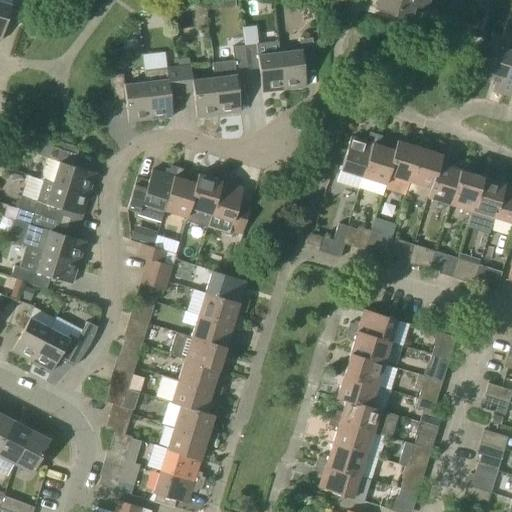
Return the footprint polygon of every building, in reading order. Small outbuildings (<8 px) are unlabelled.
[(19,23),(25,0),(12,0),(11,5),(0,2),(0,40),(1,41),(7,19),(19,23)] [(206,0),(207,9),(219,8),(219,0),(206,0)] [(426,10),(429,2),(421,0),(378,0),(375,9),(410,20),(414,7),(426,10)] [(486,10),(488,0),(479,0),(477,7),(486,10)] [(247,43),(259,41),(256,24),(243,27),(247,43)] [(279,52),(283,89),(306,87),(303,64),(315,63),(312,38),(299,39),(301,50),(280,52),(279,52)] [(279,52),(280,52),(278,41),(244,45),(247,70),(259,69),(262,92),(283,89),(279,52)] [(214,78),(218,115),(240,112),(236,75),(235,71),(247,70),(244,45),(232,47),(234,60),(212,63),(214,78)] [(501,94),(511,58),(511,51),(493,45),(483,77),(495,81),(492,91),(501,94)] [(511,58),(501,94),(510,97),(511,90),(511,58)] [(218,115),(214,78),(192,80),(190,66),(178,68),(181,92),(193,91),(196,117),(218,115)] [(169,94),(181,92),(178,68),(166,69),(144,72),(145,82),(150,119),(172,116),(169,94)] [(150,119),(145,82),(124,85),(123,74),(110,76),(113,101),(125,99),(128,122),(150,119)] [(363,177),(376,134),(369,132),(368,137),(364,141),(350,136),(340,170),(363,177)] [(376,134),(363,177),(385,184),(395,150),(394,150),(382,146),(381,141),(382,136),(376,134)] [(395,150),(385,184),(384,189),(405,196),(407,190),(423,139),(416,137),(413,145),(410,145),(397,141),(394,150),(395,150)] [(439,164),(442,155),(428,150),(427,145),(429,141),(423,139),(407,190),(428,197),(439,164)] [(73,166),(77,154),(79,148),(53,141),(38,141),(33,154),(47,158),(41,179),(88,194),(95,173),(73,166)] [(451,205),(464,162),(456,159),(455,164),(451,168),(439,164),(428,197),(451,205)] [(472,211),(483,177),(469,173),(468,168),(469,163),(464,162),(451,205),(472,211)] [(161,217),(163,210),(177,167),(171,165),(169,170),(165,174),(152,169),(148,180),(136,177),(127,209),(139,212),(139,210),(161,217)] [(183,169),(177,167),(163,210),(186,217),(196,183),(195,182),(183,179),(182,174),(183,169)] [(186,221),(206,227),(224,171),(217,170),(216,174),(212,178),(198,174),(195,182),(196,183),(186,217),(187,217),(186,221)] [(229,234),(230,230),(242,234),(249,210),(238,206),(243,188),(230,184),(229,178),(230,173),(224,171),(206,227),(229,234)] [(494,218),(507,175),(500,173),(499,177),(494,181),(483,177),(472,211),(494,218)] [(511,176),(507,175),(494,218),(511,223),(511,183),(511,181),(511,179),(511,176)] [(41,179),(40,180),(34,178),(28,198),(20,196),(16,207),(32,212),(57,220),(60,208),(82,215),(88,194),(41,179)] [(57,220),(32,212),(16,207),(12,218),(28,224),(21,244),(25,246),(78,262),(85,241),(53,231),(57,220)] [(342,243),(348,226),(338,223),(332,241),(322,237),(319,247),(317,251),(340,258),(344,244),(342,243)] [(153,245),(157,232),(134,225),(130,238),(153,245)] [(365,250),(371,231),(357,227),(357,229),(348,226),(342,243),(344,244),(365,250)] [(392,238),(382,235),(371,231),(365,250),(376,254),(377,252),(387,255),(392,238)] [(322,237),(312,234),(308,233),(305,243),(319,247),(322,237)] [(413,244),(401,241),(392,238),(387,255),(395,258),(394,259),(407,263),(413,244)] [(436,252),(434,251),(437,241),(428,239),(426,248),(413,244),(407,263),(420,267),(420,265),(431,269),(436,252)] [(166,251),(152,247),(142,244),(138,256),(147,259),(162,263),(166,251)] [(72,284),(78,262),(25,246),(19,267),(15,266),(11,277),(22,281),(46,288),(50,277),(72,284)] [(166,251),(162,263),(147,259),(144,270),(168,277),(172,266),(175,254),(166,251)] [(458,253),(457,258),(436,252),(431,269),(439,271),(438,273),(452,277),(459,253),(458,253)] [(474,282),(479,265),(481,260),(459,253),(452,277),(463,281),(464,279),(474,282)] [(488,268),(479,265),(474,282),(483,285),(482,287),(495,291),(500,277),(501,272),(495,270),(488,268)] [(164,290),(168,277),(144,270),(140,283),(164,290)] [(205,293),(248,306),(249,300),(245,299),(241,294),(245,281),(212,271),(205,293)] [(246,313),(248,306),(205,293),(198,315),(232,325),(236,313),(241,311),(246,313)] [(0,321),(9,324),(17,300),(0,294),(0,295),(0,321)] [(138,295),(138,296),(135,305),(152,310),(155,301),(138,295)] [(17,300),(9,324),(23,329),(12,351),(31,361),(49,328),(54,318),(33,307),(34,306),(17,300)] [(149,320),(152,310),(135,305),(132,315),(130,314),(126,326),(145,332),(149,320)] [(390,342),(397,320),(363,309),(359,323),(354,324),(349,322),(347,329),(390,342)] [(228,338),(232,325),(198,315),(191,337),(234,350),(236,343),(231,342),(228,338)] [(69,334),(67,338),(49,328),(31,361),(51,371),(58,359),(73,367),(79,360),(89,346),(94,335),(97,327),(86,321),(77,338),(69,334)] [(139,353),(141,344),(145,332),(126,326),(122,338),(124,339),(122,348),(139,353)] [(383,364),(390,342),(347,329),(345,335),(350,337),(354,341),(350,353),(383,364)] [(451,351),(455,337),(436,331),(432,345),(434,346),(431,355),(448,360),(451,351)] [(232,356),(234,350),(191,337),(176,332),(169,353),(185,358),(218,368),(222,356),(228,355),(232,356)] [(118,358),(135,363),(139,353),(122,348),(118,358)] [(383,364),(350,353),(346,366),(340,367),(336,366),(334,373),(377,386),(383,364)] [(511,369),(511,355),(507,354),(503,367),(511,369)] [(442,382),(448,360),(431,355),(429,364),(426,364),(423,376),(442,382)] [(214,381),(218,368),(185,358),(178,380),(220,393),(222,387),(218,386),(214,381)] [(109,382),(111,383),(108,392),(125,397),(128,389),(128,388),(132,376),(113,370),(109,382)] [(336,398),(345,401),(345,400),(370,407),(370,406),(377,386),(334,373),(332,379),(336,380),(340,384),(336,398)] [(218,400),(220,393),(178,380),(162,375),(155,398),(180,406),(180,405),(204,413),(204,412),(208,400),(214,398),(218,400)] [(423,376),(422,375),(418,375),(414,388),(421,390),(418,399),(435,404),(438,394),(442,382),(423,376)] [(511,390),(501,387),(488,383),(484,394),(508,402),(511,390)] [(132,410),(122,407),(125,397),(108,392),(105,402),(113,404),(109,416),(128,422),(132,410)] [(504,415),(508,402),(484,394),(480,407),(504,415)] [(432,413),(435,404),(418,399),(415,408),(422,410),(418,422),(437,428),(441,416),(432,413)] [(390,438),(398,415),(370,406),(370,407),(345,400),(345,401),(341,413),(336,414),(331,412),(330,418),(372,431),(384,435),(384,436),(390,438)] [(214,415),(204,412),(204,413),(180,405),(180,406),(173,426),(216,440),(218,434),(214,432),(210,428),(214,415)] [(0,442),(12,420),(0,413),(0,442)] [(112,441),(129,446),(131,438),(123,435),(128,422),(109,416),(105,428),(115,431),(114,433),(112,441)] [(332,443),(365,453),(372,431),(330,418),(327,425),(332,427),(336,431),(332,443)] [(0,456),(12,463),(30,430),(12,420),(0,442),(0,456)] [(434,440),(437,428),(418,422),(414,435),(416,435),(413,444),(431,449),(434,440)] [(214,446),(216,440),(173,426),(166,448),(200,459),(204,446),(210,445),(214,446)] [(507,437),(487,430),(483,429),(480,441),(503,448),(507,437)] [(32,473),(38,462),(50,440),(30,430),(12,463),(32,473)] [(107,450),(103,462),(122,468),(124,459),(129,446),(112,441),(109,450),(107,450)] [(496,471),(503,448),(480,441),(476,454),(480,455),(477,464),(496,471)] [(431,449),(413,444),(404,442),(398,463),(405,465),(408,453),(410,454),(428,459),(431,449)] [(365,453),(332,443),(328,456),(322,457),(318,456),(316,462),(359,475),(365,453)] [(196,472),(200,459),(166,448),(159,470),(203,484),(205,477),(200,476),(196,472)] [(137,473),(122,468),(103,462),(99,475),(101,475),(98,484),(115,490),(130,494),(137,473)] [(322,474),(318,488),(352,498),(359,475),(316,462),(314,469),(318,470),(322,474)] [(490,492),(496,471),(477,464),(474,474),(470,473),(466,484),(490,492)] [(424,471),(405,465),(401,478),(403,479),(420,484),(424,471)] [(173,507),(175,500),(186,503),(191,490),(196,489),(201,490),(203,484),(159,470),(152,493),(156,494),(154,501),(173,507)] [(403,479),(400,488),(417,493),(420,484),(403,479)] [(486,505),(490,492),(466,484),(462,497),(486,505)] [(417,493),(400,488),(397,498),(414,503),(417,493)] [(32,511),(34,507),(19,501),(3,495),(0,503),(0,507),(12,511),(32,511)] [(150,511),(151,510),(142,508),(117,500),(114,511),(150,511)]
